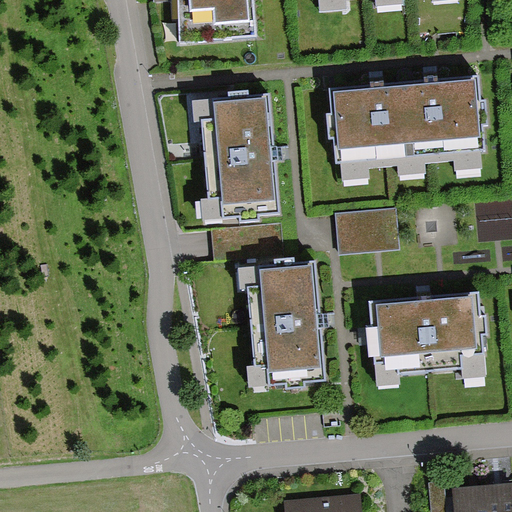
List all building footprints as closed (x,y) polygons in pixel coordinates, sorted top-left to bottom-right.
[(174,0),(177,37),(254,32),(251,0),(174,0)] [(322,0),(323,9),(353,7),(352,0),(379,0),(380,4),(410,2),(409,0),(322,0)] [(336,161),(345,160),(346,177),(377,174),(375,158),(402,156),(403,172),(433,169),(432,154),(456,152),(457,167),(487,165),(486,150),(491,149),(488,122),(496,121),(494,97),(487,98),(485,73),(435,77),(431,78),(368,83),(330,86),(332,110),(325,111),(327,138),(334,137),(336,161)] [(199,119),(206,119),(211,198),(205,198),(206,223),(235,221),(234,218),(285,214),(276,95),(222,99),(222,94),(197,96),(199,119)] [(343,211),(346,250),(401,246),(398,207),(343,211)] [(244,286),(251,285),(257,364),(250,365),(252,390),(280,387),(280,384),(330,381),(322,261),(268,265),(267,260),(242,262),(244,286)] [(488,290),(371,298),(373,321),(366,322),(368,347),(374,347),(376,369),(380,369),(381,384),(408,382),(407,367),(467,363),(468,376),(493,374),(492,361),(493,361),(491,333),(499,333),(497,311),(490,312),(488,290)] [(511,511),(511,482),(463,486),(464,511),(511,511)] [(365,511),(364,494),(289,500),(289,511),(365,511)]
